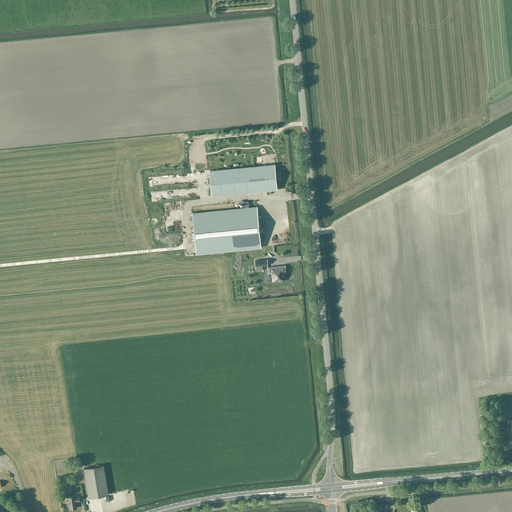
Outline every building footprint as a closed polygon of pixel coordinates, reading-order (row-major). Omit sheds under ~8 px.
[(212,196),(277,190),(275,164),(210,171),(212,196)] [(192,214),(196,253),(261,247),(257,208),(192,214)] [(284,281),(283,277),(284,277),(284,272),(285,272),(285,265),(269,267),(271,267),(272,282),(284,281)] [(508,448),(511,446),(511,439),(506,442),(505,440),(501,441),(502,443),(503,446),(506,445),(508,448)] [(103,465),(83,468),(88,498),(108,494),(103,465)] [(67,497),(69,509),(77,508),(76,502),(80,502),(79,495),(75,496),(75,495),(67,497)]
